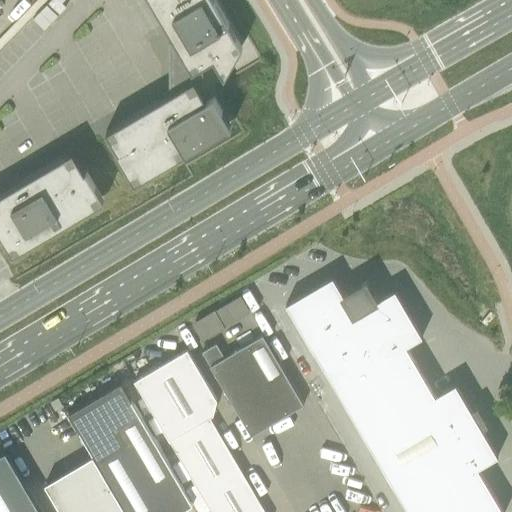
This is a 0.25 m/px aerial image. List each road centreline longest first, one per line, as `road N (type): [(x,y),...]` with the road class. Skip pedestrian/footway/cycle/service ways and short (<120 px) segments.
road 1 (secondary): [(0,371),(382,145)]
road 2 (secondary): [(344,113),(0,318)]
road 3 (secondary): [(511,17),(370,98)]
road 4 (secondary): [(382,145),(511,70)]
road 5 (unclassified): [(0,99),(89,0)]
road 6 (tertiary): [(278,0),(344,113)]
